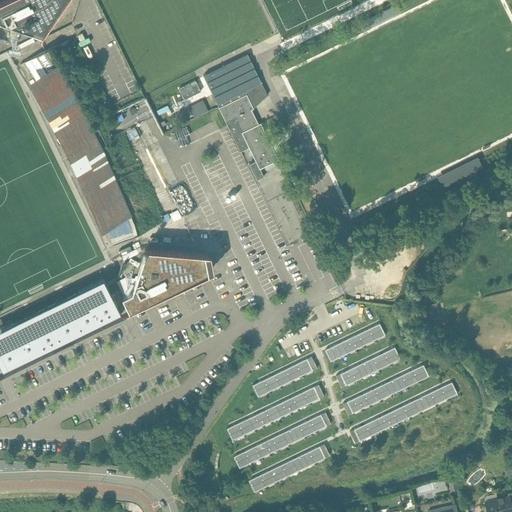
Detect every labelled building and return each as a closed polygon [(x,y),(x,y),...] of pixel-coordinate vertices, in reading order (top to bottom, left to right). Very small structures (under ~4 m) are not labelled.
[(2,0),(0,1),(0,19),(0,20),(42,33),(65,0),(2,0)] [(400,11),(397,4),(361,21),(364,28),(400,11)] [(51,48),(23,64),(67,154),(109,244),(142,229),(101,138),(51,48)] [(247,54),(203,76),(240,151),(249,147),(255,161),(249,164),(257,180),(264,176),(260,168),(264,166),(266,170),(278,164),(276,160),(278,159),(260,122),(258,123),(251,109),(253,108),(268,96),(247,54)] [(294,126),(306,121),(296,98),(284,103),(294,126)] [(438,178),(440,182),(442,187),(483,167),(478,158),(438,178)] [(132,290),(122,295),(129,310),(209,271),(214,269),(211,252),(205,252),(199,251),(173,250),(147,249),(132,290)] [(103,278),(0,328),(0,361),(4,371),(121,314),(103,278)] [(436,302),(425,305),(426,311),(428,318),(436,316),(434,310),(438,309),(436,302)] [(379,323),(368,328),(374,340),(384,335),(385,334),(379,323)] [(368,328),(357,333),(363,345),(374,340),(368,328)] [(357,333),(347,339),(349,344),(355,342),(358,348),(363,345),(357,333)] [(347,339),(341,341),(347,353),(358,348),(355,342),(349,344),(347,339)] [(341,341),(325,349),(330,361),(331,361),(347,353),(341,341)] [(395,347),(383,352),(389,364),(399,359),(400,358),(395,347)] [(383,352),(373,357),(378,369),(389,364),(383,352)] [(373,357),(356,365),(362,377),(378,369),(373,357)] [(307,358),(296,363),(301,375),(312,370),(312,369),(307,358)] [(296,363),(285,369),(290,380),(301,375),(296,363)] [(423,364),(412,369),(417,381),(428,376),(429,376),(423,364)] [(356,365),(346,370),(348,376),(354,374),(356,380),(362,377),(356,365)] [(285,369),(274,374),(280,386),(290,380),(285,369)] [(412,369),(401,375),(407,386),(417,381),(412,369)] [(346,370),(340,373),(346,385),(356,380),(354,374),(348,376),(346,370)] [(274,374),(263,379),(269,391),(280,386),(274,374)] [(401,375),(385,382),(390,394),(407,386),(401,375)] [(258,382),(252,385),(258,396),(269,391),(263,379),(258,382)] [(451,381),(440,387),(446,398),(456,393),(457,393),(452,381),(451,381)] [(385,382),(374,388),(380,399),(390,394),(385,382)] [(314,386),(302,391),(308,403),(319,398),(314,386)] [(440,387),(430,392),(435,404),(446,398),(440,387)] [(374,388),(363,393),(369,405),(380,399),(374,388)] [(302,391),(292,396),(297,408),(308,403),(302,391)] [(430,392),(413,400),(419,412),(435,404),(430,392)] [(363,393),(352,398),(355,404),(361,401),(363,407),(369,405),(363,393)] [(292,396),(281,402),(284,408),(289,405),(292,411),(297,408),(292,396)] [(352,398),(347,401),(352,413),(353,412),(363,407),(361,401),(355,404),(352,398)] [(413,400),(403,405),(408,417),(419,412),(413,400)] [(281,402),(275,404),(281,416),(292,411),(289,405),(284,408),(281,402)] [(275,404),(265,410),(270,421),(281,416),(275,404)] [(403,405),(392,410),(397,422),(408,417),(403,405)] [(265,410),(254,415),(257,421),(262,418),(265,424),(270,421),(265,410)] [(392,410),(381,415),(384,421),(389,419),(392,425),(397,422),(392,410)] [(320,414),(309,419),(315,431),(326,426),(326,425),(320,414)] [(254,415),(248,417),(254,429),(265,424),(262,418),(257,421),(254,415)] [(381,415),(376,418),(381,430),(392,425),(389,419),(384,421),(381,415)] [(248,417),(238,423),(243,434),(254,429),(248,417)] [(376,418),(365,423),(370,435),(381,430),(376,418)] [(309,419),(298,424),(304,436),(315,431),(309,419)] [(229,427),(226,428),(232,440),(233,439),(243,434),(238,423),(229,427)] [(365,423),(354,429),(359,441),(360,440),(370,435),(365,423)] [(298,424),(282,432),(288,444),(304,436),(298,424)] [(282,432),(271,437),(277,449),(288,444),(282,432)] [(271,437),(261,443),(264,449),(269,446),(272,452),(277,449),(271,437)] [(261,443),(255,445),(261,457),(272,452),(269,446),(264,449),(261,443)] [(255,445),(245,451),(250,462),(261,457),(255,445)] [(319,446),(308,451),(314,463),(324,458),(325,457),(319,446)] [(235,455),(233,456),(239,468),(250,462),(245,451),(235,455)] [(308,451),(292,459),(298,470),(314,463),(308,451)] [(292,459),(281,464),(287,476),(298,470),(292,459)] [(281,464),(270,469),(276,481),(287,476),(281,464)] [(270,469),(260,474),(265,486),(276,481),(270,469)] [(249,480),(248,480),(254,492),(255,491),(265,486),(260,474),(249,480)] [(455,476),(448,478),(451,490),(458,489),(455,476)] [(487,511),(507,511),(511,511),(511,510),(511,506),(511,505),(511,491),(508,493),(508,496),(485,501),(487,511)]
